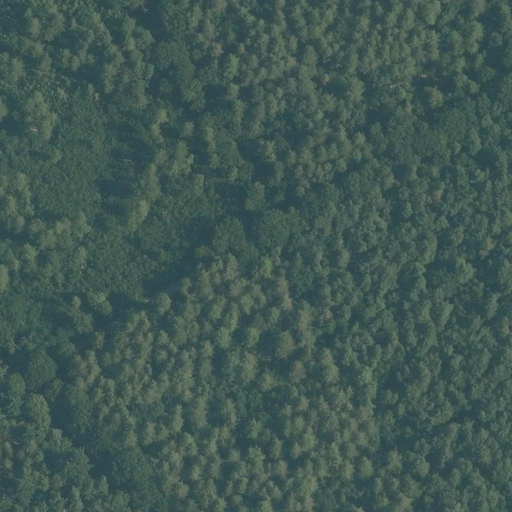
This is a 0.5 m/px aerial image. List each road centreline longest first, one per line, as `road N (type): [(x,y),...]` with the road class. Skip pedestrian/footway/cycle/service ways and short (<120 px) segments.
road 1 (track): [(511,82),(31,377),(14,377)]
road 2 (track): [(282,223),(148,0)]
road 3 (track): [(147,511),(14,377)]
